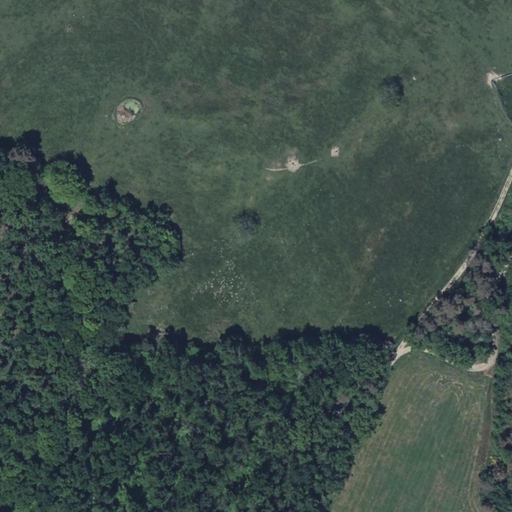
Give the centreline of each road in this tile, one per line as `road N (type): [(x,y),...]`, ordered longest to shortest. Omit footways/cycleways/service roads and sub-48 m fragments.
road 1 (track): [(325,511),(394,357),(420,347),(463,365),(490,362),(499,279),(511,255)]
road 2 (track): [(394,357),(466,263),(511,175)]
